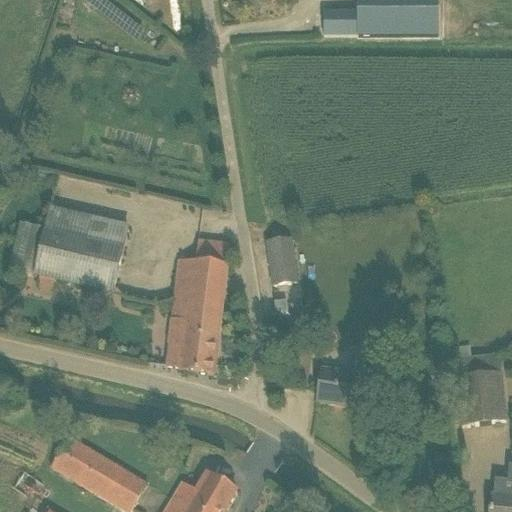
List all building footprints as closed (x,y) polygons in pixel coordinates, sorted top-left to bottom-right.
[(361,2),(361,14),(326,14),(326,42),(360,43),(360,39),(439,39),(439,2),(361,2)] [(131,229),(98,222),(94,241),(46,230),(35,280),(115,299),(131,229)] [(268,245),(276,290),(302,286),(294,240),(268,245)] [(182,371),(182,374),(214,378),(229,248),(198,244),(196,266),(180,264),(168,369),(182,371)] [(499,358),(471,361),(470,347),(455,349),(456,363),(462,427),(506,424),(499,358)] [(373,412),(375,412),(379,381),(378,381),(382,357),(354,353),(351,377),(322,372),(317,404),(335,407),(336,405),(374,410),(373,412)] [(133,511),(148,487),(69,441),(52,470),(122,511),(133,511)] [(227,511),(237,495),(210,479),(199,497),(182,486),(166,511),(227,511)]
